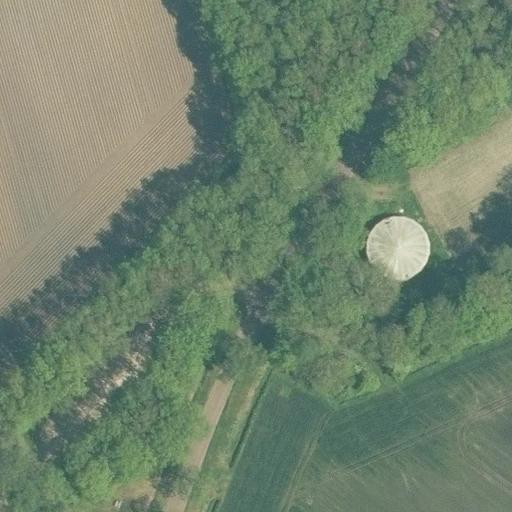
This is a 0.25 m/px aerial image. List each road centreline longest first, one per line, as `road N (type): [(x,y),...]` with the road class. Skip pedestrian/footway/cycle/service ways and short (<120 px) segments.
road 1 (track): [(511,286),(355,338),(229,292),(197,293),(0,491)]
road 2 (tertiary): [(174,511),(249,328),(450,0)]
